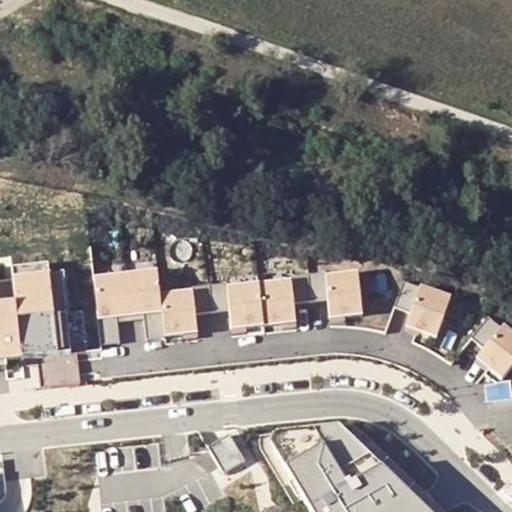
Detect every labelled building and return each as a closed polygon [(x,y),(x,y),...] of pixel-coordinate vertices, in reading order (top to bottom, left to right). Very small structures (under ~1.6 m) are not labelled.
[(13,269),(0,270),(0,341),(3,341),(4,347),(20,345),(21,348),(36,347),(37,357),(39,377),(73,373),(71,352),(66,305),(53,306),(48,254),(11,257),(13,269)] [(211,307),(209,281),(192,283),(192,288),(159,290),(158,266),(126,269),(129,309),(142,308),(144,334),(163,332),(163,330),(195,327),(194,309),(211,307)] [(129,309),(126,269),(94,272),(99,337),(118,336),(116,310),(129,309)] [(361,313),(357,274),(325,276),(324,272),(308,273),(310,299),(327,298),(328,316),(361,313)] [(310,299),(308,273),(290,274),(291,279),(259,282),(262,322),(294,319),(292,300),(310,299)] [(262,322),(259,282),(226,285),(226,280),(209,281),(211,307),(228,306),(229,325),(262,322)] [(417,331),(436,338),(451,300),(403,282),(394,308),(411,314),(406,327),(417,331)] [(485,349),(477,359),(502,379),(511,367),(511,334),(489,316),(471,338),(485,349)] [(455,511),(442,499),(369,430),(362,426),(352,424),(284,431),(283,431),(282,432),(281,433),(281,435),(281,436),(281,437),(281,438),(282,440),(283,441),(323,511),(455,511)] [(229,435),(207,448),(223,475),(245,462),(237,449),(229,435)]
